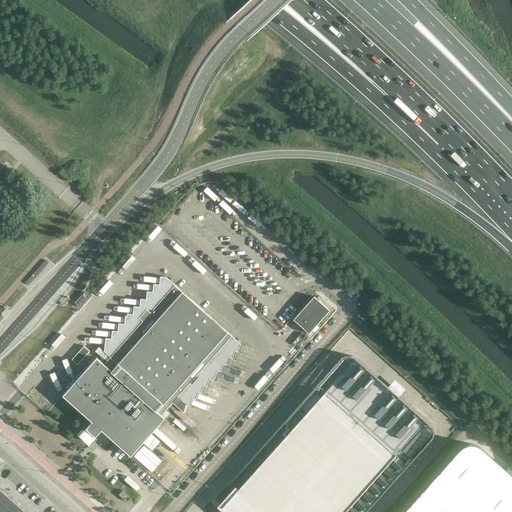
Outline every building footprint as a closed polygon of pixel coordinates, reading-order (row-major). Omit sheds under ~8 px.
[(242,346),(232,336),(174,285),(165,277),(164,277),(163,285),(157,284),(156,292),(151,291),(150,300),(144,299),(144,307),(137,306),(137,314),(131,314),(131,316),(128,316),(128,324),(122,323),(122,332),(116,331),(115,339),(109,339),(108,351),(112,355),(104,364),(96,357),(62,396),(92,422),(85,429),(86,429),(81,435),(89,443),(95,437),(101,430),(130,456),(165,418),(161,415),(179,396),(190,405),(193,406),(196,399),(199,400),(202,392),(205,393),(207,385),(211,387),(214,379),(216,380),(217,377),(218,378),(221,370),(224,371),(226,364),(230,365),(232,357),(236,358),(238,350),(241,351),(242,346)] [(74,303),(79,307),(89,296),(84,292),(74,303)] [(314,296),(293,320),(309,334),(329,310),(314,296)] [(84,346),(71,360),(77,365),(90,351),(84,346)] [(325,392),(222,507),(223,508),(223,507),(228,511),(345,511),(396,455),(395,454),(394,455),(325,393),(326,393),(325,392)] [(459,450),(403,511),(511,511),(511,475),(482,449),(481,448),(480,447),(479,447),(478,446),(477,446),(476,445),(475,445),(474,445),(473,444),(472,444),(471,444),(470,444),(469,444),(468,445),(467,445),(466,445),(464,446),(463,446),(462,447),(461,447),(461,448),(460,449),(459,450)] [(0,511),(24,511),(0,490),(0,511)] [(126,501),(130,497),(125,493),(123,490),(118,495),(123,499),(126,501)]
